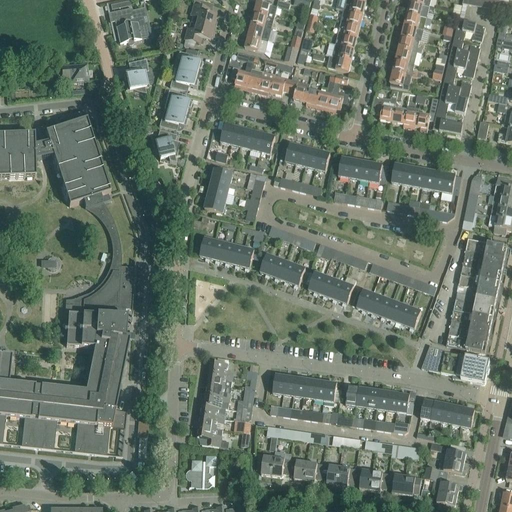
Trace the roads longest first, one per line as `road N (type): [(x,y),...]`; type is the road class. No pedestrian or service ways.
road 1 (residential): [(455,231),(434,280),(275,222),(264,212),(268,197),(346,213)]
road 2 (residential): [(501,402),(436,384),(175,345)]
road 3 (residential): [(181,209),(138,155),(88,0)]
road 4 (residential): [(355,139),(208,102)]
road 5 (residential): [(165,494),(175,345)]
road 6 (residential): [(355,139),(388,0)]
road 7 (residential): [(175,345),(181,209)]
